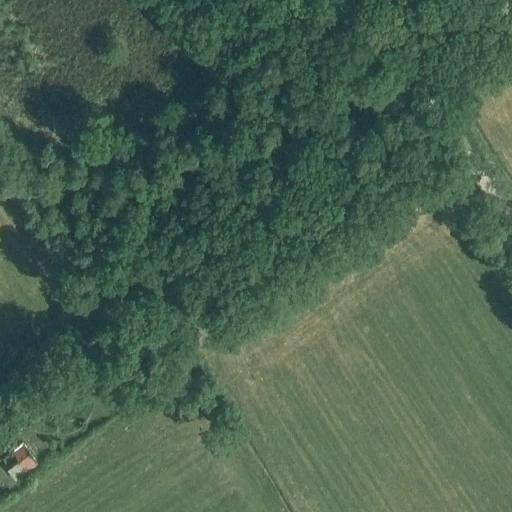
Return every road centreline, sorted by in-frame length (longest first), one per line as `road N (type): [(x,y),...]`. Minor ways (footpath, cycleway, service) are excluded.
road 1 (track): [(0,419),(431,105)]
road 2 (track): [(431,105),(511,230)]
road 3 (track): [(431,105),(433,66),(511,9)]
